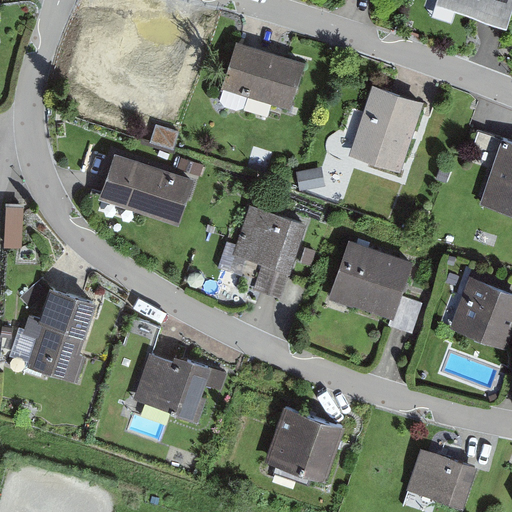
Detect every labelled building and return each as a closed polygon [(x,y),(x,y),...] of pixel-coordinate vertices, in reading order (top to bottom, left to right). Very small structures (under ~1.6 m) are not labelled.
[(511,9),(511,0),(437,0),(432,18),(452,24),(456,13),(506,29),(511,9)] [(187,39),(135,24),(117,90),(168,104),(187,39)] [(236,57),(223,101),(242,107),(236,126),(264,134),(268,119),(291,126),(305,77),(236,57)] [(376,87),(351,158),(402,176),(427,104),(376,87)] [(177,144),(143,132),(138,147),(171,159),(177,144)] [(511,214),(511,142),(504,139),(481,204),(511,214)] [(109,203),(186,229),(200,187),(123,161),(109,203)] [(423,186),(408,180),(401,199),(416,204),(423,186)] [(293,186),(296,206),(322,201),(319,182),(293,186)] [(312,226),(257,205),(238,254),(265,264),(256,287),(285,298),(312,226)] [(21,223),(1,221),(0,242),(0,261),(19,262),(21,223)] [(403,297),(414,267),(351,245),(332,299),(390,320),(387,326),(417,336),(428,306),(403,297)] [(191,278),(185,293),(196,297),(202,283),(191,278)] [(511,344),(511,293),(475,278),(453,328),(509,352),(511,344)] [(50,289),(25,369),(76,385),(86,353),(76,350),(91,302),(50,289)] [(221,396),(228,376),(176,359),(174,365),(150,358),(135,402),(197,423),(208,392),(221,396)] [(301,476),(325,484),(345,427),(286,408),(268,460),(303,471),(301,476)] [(481,468),(424,449),(410,490),(467,509),(481,468)]
